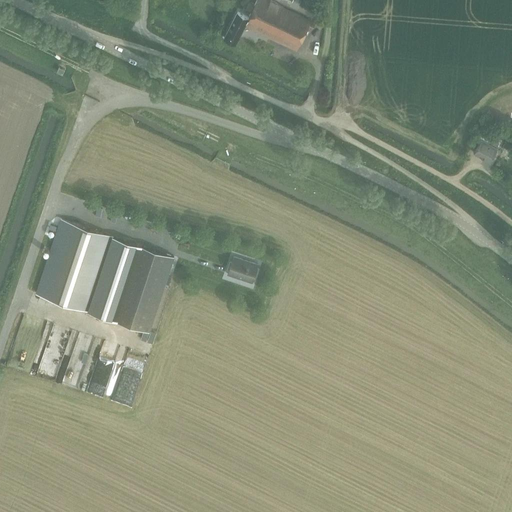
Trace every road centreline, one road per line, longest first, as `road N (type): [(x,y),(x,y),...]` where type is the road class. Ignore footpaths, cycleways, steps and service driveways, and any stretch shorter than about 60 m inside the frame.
road 1 (track): [(511,305),(405,223),(0,30)]
road 2 (tertiary): [(289,135),(11,0)]
road 3 (tertiary): [(511,260),(406,192),(289,135)]
road 4 (residential): [(289,135),(257,134),(97,77)]
